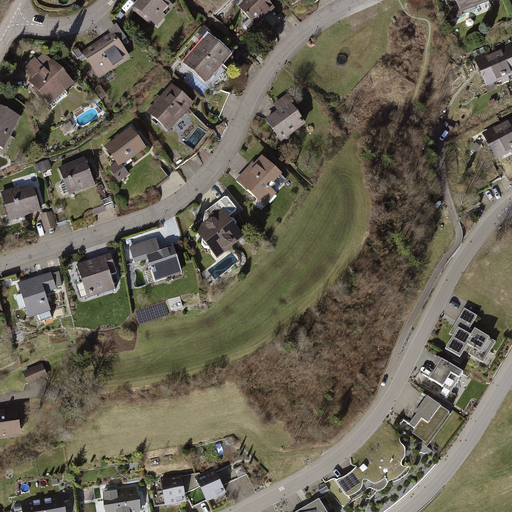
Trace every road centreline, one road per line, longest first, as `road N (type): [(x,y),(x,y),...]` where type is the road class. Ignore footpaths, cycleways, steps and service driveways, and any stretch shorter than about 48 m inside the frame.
road 1 (residential): [(0,264),(184,196),(226,150),(284,48),(355,0)]
road 2 (residential): [(511,206),(456,275),(362,438),(324,471),(245,511)]
road 3 (tertiary): [(511,368),(456,463),(403,511)]
